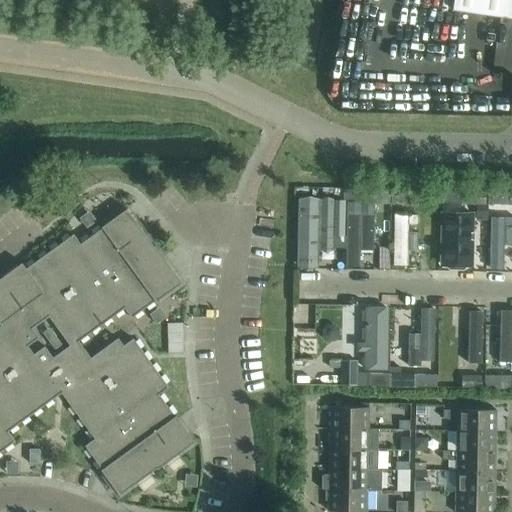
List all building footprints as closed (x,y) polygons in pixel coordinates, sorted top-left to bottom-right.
[(511,0),(453,0),(452,11),(511,19),(511,16),(511,0)] [(364,189),(343,189),(343,200),(364,201),(364,189)] [(391,201),(391,189),(364,189),(364,201),(391,201)] [(391,189),(391,201),(411,201),(411,190),(391,189)] [(460,191),(439,191),(439,202),(460,202),(460,191)] [(511,191),(488,191),(487,203),(511,203),(511,191)] [(0,325),(0,326),(0,452),(15,441),(8,432),(61,393),(94,439),(84,446),(101,469),(100,470),(119,495),(156,468),(157,470),(194,442),(175,416),(174,416),(159,395),(168,388),(133,339),(123,346),(118,338),(90,358),(78,341),(124,308),(131,318),(154,301),(155,302),(182,283),(154,245),(153,246),(126,209),(101,227),(102,228),(80,244),(73,234),(25,269),(21,263),(0,278),(0,325)] [(394,213),(393,262),(407,263),(407,224),(417,224),(417,214),(408,214),(408,213),(394,213)] [(358,265),(358,250),(372,250),(373,215),(347,214),(346,224),(346,265),(358,265)] [(298,216),(297,267),(311,267),(311,256),(318,256),(319,228),(312,228),(312,217),(298,216)] [(511,217),(490,217),(489,267),(503,267),(503,242),(511,242),(511,217)] [(442,224),(441,266),(455,267),(456,224),(442,224)] [(408,333),(408,341),(407,354),(407,366),(420,366),(420,361),(433,361),(433,315),(434,308),(420,308),(420,334),(408,333)] [(364,339),(363,364),(372,364),(372,366),(386,366),(387,311),(372,311),(372,339),(364,339)] [(469,330),(469,344),(468,363),(481,363),(481,346),(482,313),(469,313),(469,330)] [(511,331),(502,331),(501,362),(511,361),(511,331)] [(341,385),(356,385),(356,360),(341,360),(341,385)] [(388,373),(367,373),(367,385),(388,385),(388,373)] [(415,386),(436,386),(436,374),(415,373),(415,386)] [(464,375),(463,387),(484,388),(484,375),(464,375)] [(329,408),(329,429),(378,430),(378,429),(367,429),(368,409),(329,408)] [(456,432),(495,433),(495,411),(457,410),(457,411),(442,411),(442,419),(457,420),(456,432)] [(328,449),(367,450),(378,450),(378,430),(329,429),(328,449)] [(456,453),(494,453),(495,433),(456,432),(456,453)] [(400,438),(400,450),(409,450),(409,438),(400,438)] [(414,449),(414,452),(426,452),(427,439),(414,438),(414,449)] [(328,449),(328,469),(366,470),(367,450),(328,449)] [(456,461),(455,472),(494,473),(494,453),(456,453),(441,452),(441,460),(456,461)] [(395,463),(395,471),(397,471),(408,471),(408,463),(395,463)] [(327,489),(327,490),(366,491),(366,490),(380,491),(380,471),(366,470),(328,469),(328,475),(321,475),(321,489),(327,489)] [(455,493),(493,494),(494,473),(455,472),(455,493)] [(397,481),(397,492),(408,492),(408,481),(397,481)] [(413,482),(413,491),(414,491),(426,492),(429,492),(429,483),(413,482)] [(366,491),(327,490),(327,511),(365,511),(366,491)] [(413,491),(413,505),(413,511),(425,511),(425,505),(426,492),(414,491),(413,491)] [(492,511),(493,494),(455,493),(454,511),(492,511)] [(396,502),(396,511),(406,511),(407,502),(396,502)]
